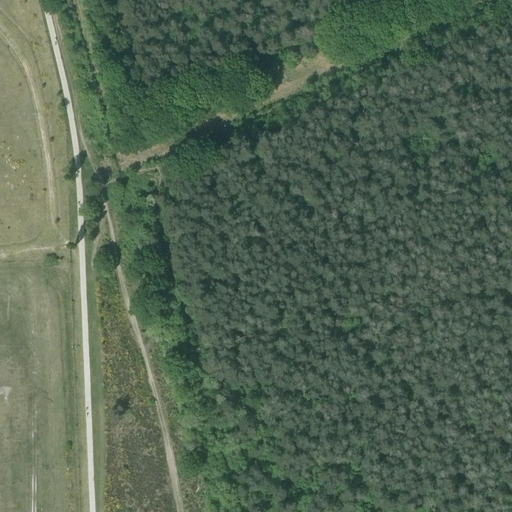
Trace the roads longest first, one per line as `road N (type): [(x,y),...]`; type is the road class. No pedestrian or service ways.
road 1 (unknown): [(100,511),(92,268),(106,206),(81,139),(52,0)]
road 2 (unknown): [(106,206),(180,511)]
road 3 (track): [(55,247),(34,90),(0,26)]
road 4 (track): [(31,511),(29,391)]
